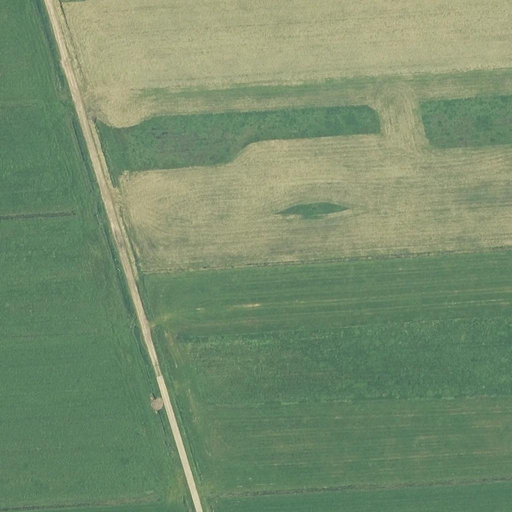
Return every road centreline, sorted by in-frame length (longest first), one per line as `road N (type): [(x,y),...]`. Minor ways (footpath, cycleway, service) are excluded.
road 1 (track): [(156,380),(42,0)]
road 2 (unclassified): [(196,511),(156,380)]
